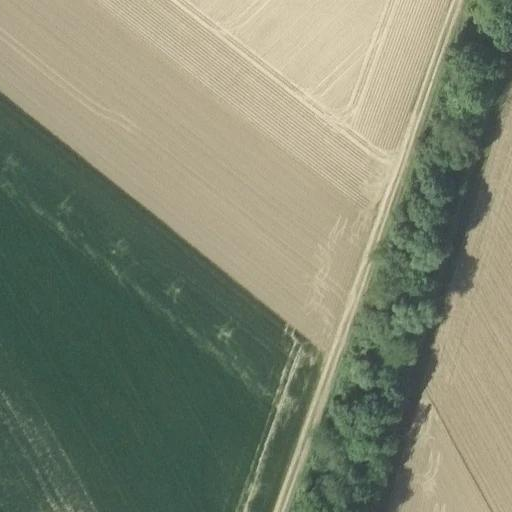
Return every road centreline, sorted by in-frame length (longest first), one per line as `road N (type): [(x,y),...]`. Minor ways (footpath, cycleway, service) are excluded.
road 1 (track): [(281,511),(461,0)]
road 2 (track): [(511,65),(383,511)]
